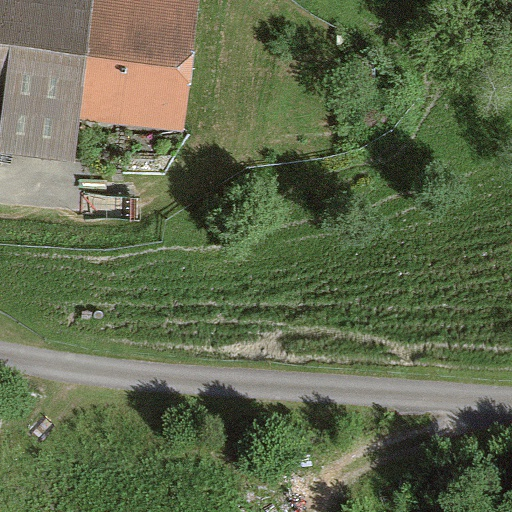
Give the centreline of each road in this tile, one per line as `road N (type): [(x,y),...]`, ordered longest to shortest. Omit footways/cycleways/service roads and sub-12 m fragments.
road 1 (track): [(0,363),(511,414)]
road 2 (track): [(510,414),(360,454),(325,485),(312,511)]
